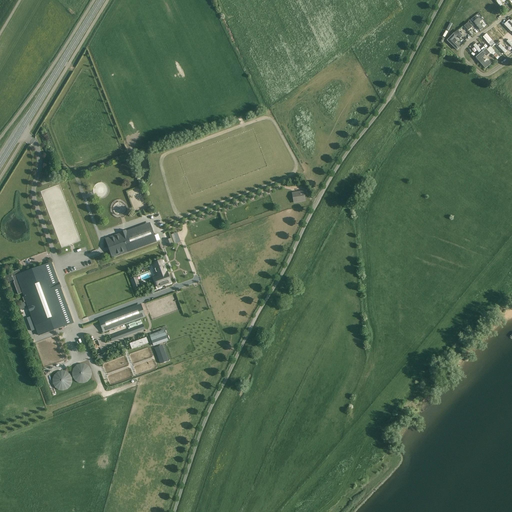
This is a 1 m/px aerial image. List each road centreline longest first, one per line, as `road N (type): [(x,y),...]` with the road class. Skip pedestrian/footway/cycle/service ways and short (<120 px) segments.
road 1 (unclassified): [(174,511),(201,426),(252,320),(347,148),(400,87),(447,0)]
road 2 (primary): [(20,130),(100,0)]
road 3 (unclassified): [(20,130),(35,143),(34,199),(59,267)]
road 4 (unclassified): [(59,267),(100,245),(75,176)]
